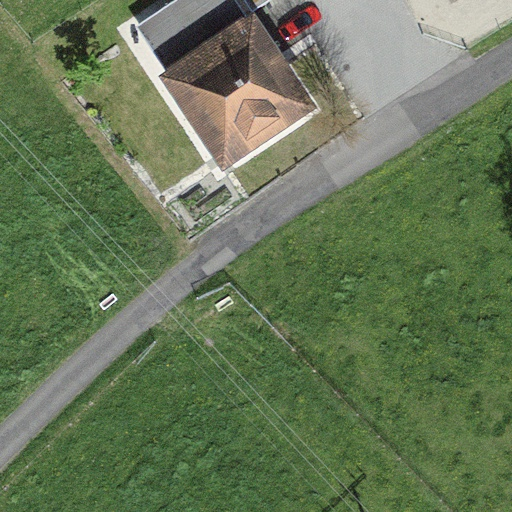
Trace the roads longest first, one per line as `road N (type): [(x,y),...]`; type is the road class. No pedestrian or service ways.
road 1 (residential): [(511,59),(221,245)]
road 2 (unclassified): [(0,446),(221,245)]
